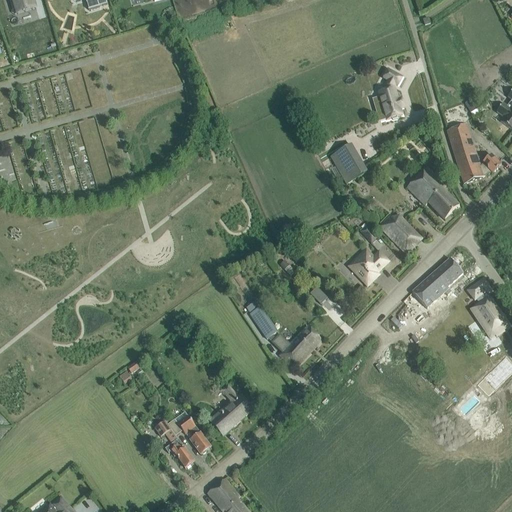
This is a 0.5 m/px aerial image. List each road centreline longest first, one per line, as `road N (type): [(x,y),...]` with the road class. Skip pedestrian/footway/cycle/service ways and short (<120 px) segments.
road 1 (residential): [(167,511),(264,434),(461,230)]
road 2 (residential): [(475,215),(459,191),(405,0)]
